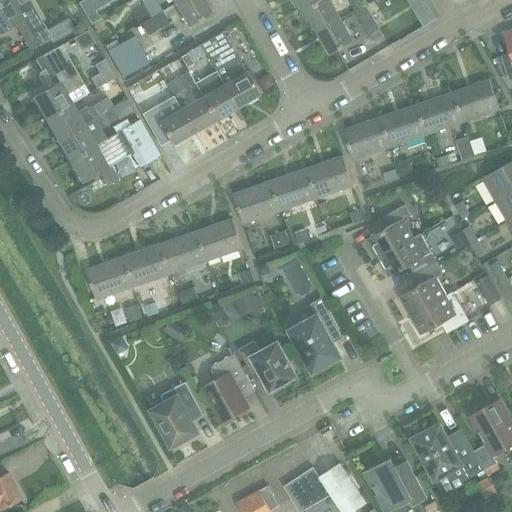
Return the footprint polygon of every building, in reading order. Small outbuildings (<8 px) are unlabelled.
[(30,50),(51,38),(29,0),(25,0),(19,4),(16,0),(6,0),(0,3),(0,32),(15,24),(30,50)] [(94,0),(82,0),(78,3),(85,16),(94,11),(99,8),(94,0)] [(153,0),(141,0),(152,17),(160,12),(153,0)] [(186,27),(193,23),(210,13),(202,0),(181,0),(174,4),(186,27)] [(299,0),(305,10),(323,0),(299,0)] [(317,31),(340,18),(329,0),(323,0),(305,10),(317,31)] [(347,0),(354,10),(364,5),(361,0),(347,0)] [(408,0),(413,8),(425,1),(425,0),(408,0)] [(383,35),(372,18),(364,5),(354,10),(373,41),(383,35)] [(160,12),(152,17),(164,39),(173,34),(160,12)] [(352,40),(343,24),(340,18),(317,31),(330,53),(352,40)] [(511,29),(504,33),(511,53),(500,56),(508,80),(511,78),(511,29)] [(222,86),(234,108),(258,94),(245,72),(244,73),(221,33),(199,45),(222,86)] [(133,37),(107,51),(121,77),(148,63),(133,37)] [(222,86),(199,45),(194,48),(203,64),(188,73),(194,84),(207,76),(215,90),(202,97),(214,119),(234,108),(222,86)] [(53,51),(36,60),(42,72),(39,74),(39,78),(43,86),(47,87),(48,90),(34,98),(47,120),(70,106),(70,105),(81,98),(77,91),(83,88),(75,72),(87,66),(80,53),(68,60),(62,46),(54,51),(53,51)] [(186,54),(179,58),(185,69),(192,65),(191,63),(186,54)] [(96,88),(115,78),(103,55),(98,57),(97,62),(102,72),(91,78),(96,88)] [(194,84),(188,73),(167,85),(173,96),(194,84)] [(267,75),(257,81),(263,91),(273,85),(267,75)] [(489,80),(452,93),(462,123),(499,110),(489,80)] [(416,106),(426,136),(462,123),(452,93),(416,106)] [(193,131),(214,119),(202,97),(181,109),(193,131)] [(92,120),(104,113),(98,103),(86,110),(92,120)] [(82,126),(58,140),(70,161),(107,140),(106,139),(101,129),(125,116),(118,105),(104,113),(92,120),(82,126)] [(82,126),(70,106),(47,120),(58,140),(82,126)] [(390,148),(426,136),(416,106),(380,118),(390,148)] [(159,122),(161,126),(171,144),(193,131),(181,109),(159,122)] [(354,161),(390,148),(380,118),(343,131),(354,161)] [(138,168),(159,156),(139,121),(106,139),(107,140),(70,161),(82,182),(100,172),(108,186),(118,180),(109,165),(130,153),(138,168)] [(463,161),(475,157),(470,142),(458,146),(463,161)] [(306,170),(316,199),(353,186),(344,157),(306,170)] [(409,160),(397,164),(401,176),(413,172),(409,160)] [(511,161),(503,167),(482,179),(491,195),(511,182),(511,161)] [(395,167),(383,171),(387,183),(399,179),(395,167)] [(438,183),(456,178),(453,168),(435,172),(438,183)] [(270,182),(280,211),(316,199),(306,170),(270,182)] [(243,224),(280,211),(270,182),(233,195),(243,224)] [(500,210),(511,203),(511,182),(491,195),(500,210)] [(462,202),(455,206),(459,214),(466,210),(462,202)] [(509,225),(511,223),(511,203),(500,210),(509,225)] [(368,238),(379,258),(413,238),(403,220),(411,216),(404,205),(383,217),(388,227),(368,238)] [(466,210),(459,214),(463,220),(470,215),(466,210)] [(234,219),(197,232),(207,260),(244,247),(234,219)] [(325,225),(317,228),(319,233),(327,231),(325,225)] [(472,247),(479,243),(469,226),(462,231),(472,247)] [(307,231),(297,235),(300,242),(309,239),(307,231)] [(207,260),(197,232),(160,245),(170,273),(207,260)] [(415,275),(437,263),(421,234),(413,238),(379,258),(389,277),(410,265),(415,275)] [(502,239),(485,250),(492,261),(509,250),(502,239)] [(479,243),(472,247),(478,257),(485,253),(479,243)] [(123,258),(134,286),(148,281),(153,293),(174,285),(170,273),(160,245),(123,258)] [(97,300),(115,293),(134,286),(123,258),(86,271),(97,300)] [(495,275),(502,271),(497,262),(490,266),(495,275)] [(437,263),(415,275),(420,285),(400,296),(411,315),(446,296),(435,278),(443,274),(437,263)] [(249,270),(239,274),(242,284),(253,281),(249,270)] [(504,290),(511,286),(502,271),(495,275),(504,290)] [(490,305),(500,299),(488,277),(477,283),(490,305)] [(193,287),(179,293),(183,304),(197,299),(193,287)] [(251,292),(233,301),(241,316),(259,307),(251,292)] [(441,323),(447,333),(469,321),(453,292),(446,296),(411,315),(421,335),(441,323)] [(317,316),(290,331),(313,372),(341,357),(333,343),(343,337),(339,329),(322,298),(310,304),(317,316)] [(155,304),(145,307),(148,316),(158,313),(155,304)] [(137,306),(125,310),(129,322),(141,318),(137,306)] [(170,321),(163,331),(175,339),(182,329),(170,321)] [(122,338),(111,344),(117,354),(127,348),(122,338)] [(258,369),(260,373),(270,391),(297,376),(278,342),(260,352),(254,341),(238,349),(251,373),(258,369)] [(422,373),(439,364),(433,353),(416,363),(422,373)] [(203,388),(222,423),(249,408),(234,382),(246,376),(234,354),(210,367),(217,380),(203,388)] [(172,447),(190,437),(198,432),(193,422),(204,416),(186,382),(161,396),(164,403),(151,410),(172,447)] [(480,412),(471,417),(481,434),(486,444),(474,451),(484,470),(497,463),(492,455),(511,444),(511,422),(510,418),(500,401),(491,406),(490,405),(479,410),(480,412)] [(440,423),(412,439),(435,481),(450,472),(451,475),(467,480),(484,470),(474,451),(466,437),(452,444),(440,423)] [(366,472),(375,490),(386,511),(387,511),(411,499),(413,505),(426,498),(416,480),(406,462),(405,463),(406,465),(396,470),(394,465),(390,459),(366,472)] [(284,487),(295,503),(297,506),(326,487),(342,511),(352,511),(366,504),(339,463),(319,477),(313,468),(284,487)] [(0,508),(20,498),(7,472),(0,475),(0,508)] [(241,511),(271,511),(270,509),(279,504),(268,486),(237,503),(241,511)] [(474,511),(482,511),(495,508),(489,492),(471,498),(474,511)]
